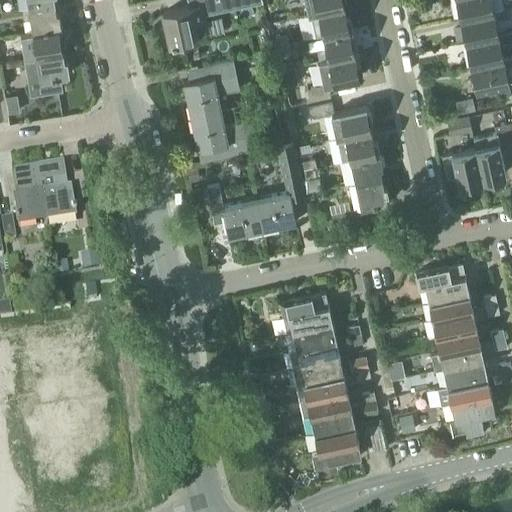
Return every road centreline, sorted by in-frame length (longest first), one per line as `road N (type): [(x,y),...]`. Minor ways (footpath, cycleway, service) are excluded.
road 1 (residential): [(178,291),(438,236)]
road 2 (residential): [(386,0),(438,236)]
road 3 (tertiary): [(207,508),(178,291)]
road 4 (tertiary): [(322,511),(511,458)]
road 5 (tertiary): [(178,291),(141,120)]
road 6 (residential): [(141,120),(0,142)]
road 7 (tertiary): [(141,120),(118,75),(99,0)]
